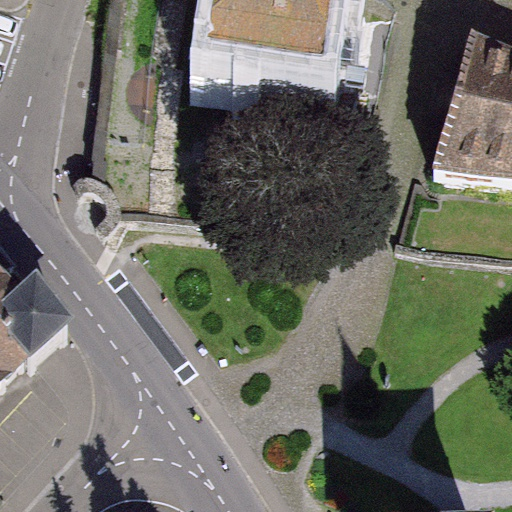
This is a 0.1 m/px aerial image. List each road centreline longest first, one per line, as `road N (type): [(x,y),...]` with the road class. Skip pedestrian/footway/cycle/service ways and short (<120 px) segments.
road 1 (residential): [(0,200),(169,429)]
road 2 (residential): [(169,429),(97,476),(64,511)]
